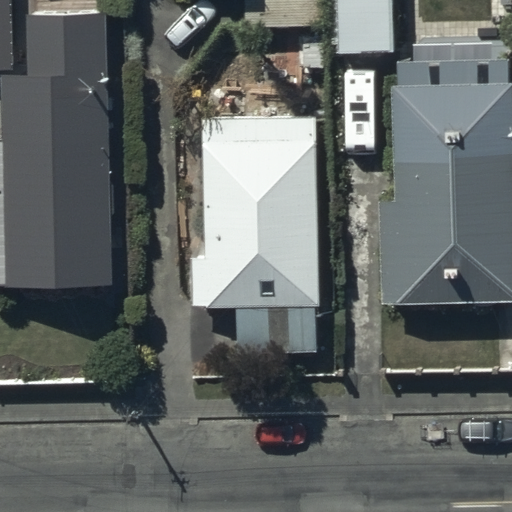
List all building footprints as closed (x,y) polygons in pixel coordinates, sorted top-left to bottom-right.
[(0,292),(116,289),(108,17),(101,17),(100,0),(37,0),(38,21),(29,22),(31,80),(6,81),(8,143),(0,142),(0,292)] [(0,0),(0,75),(11,75),(10,0),(0,0)] [(248,0),(248,23),(313,23),(313,0),(248,0)] [(393,0),(338,0),(340,59),(396,57),(393,0)] [(401,91),(396,91),(398,205),(381,205),(383,310),(511,307),(511,62),(493,62),(493,89),(482,89),(482,65),(442,66),(442,89),(433,89),(433,65),(401,66),(401,91)] [(195,311),(237,310),(238,356),(315,354),(314,308),(322,308),(317,119),(205,121),(209,263),(193,263),(195,311)]
